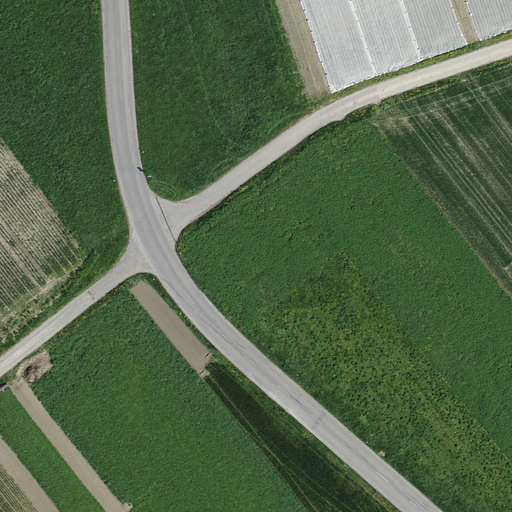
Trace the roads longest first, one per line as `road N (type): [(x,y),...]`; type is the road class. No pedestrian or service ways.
road 1 (tertiary): [(116,0),(127,172),(154,249),(190,305),(418,511)]
road 2 (track): [(0,370),(328,113),(511,52)]
